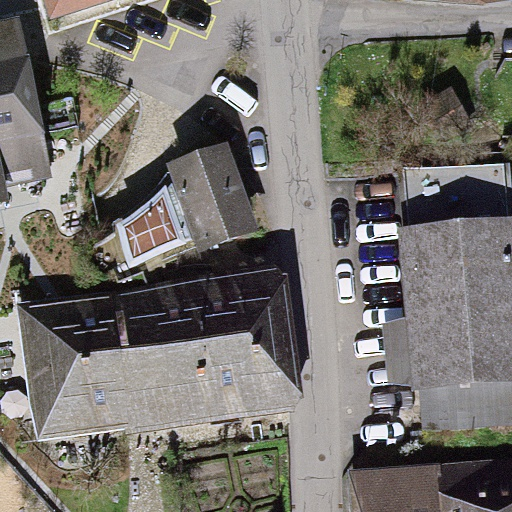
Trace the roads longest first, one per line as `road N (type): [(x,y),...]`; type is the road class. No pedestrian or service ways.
road 1 (residential): [(319,511),(284,22)]
road 2 (residential): [(284,22),(511,16)]
